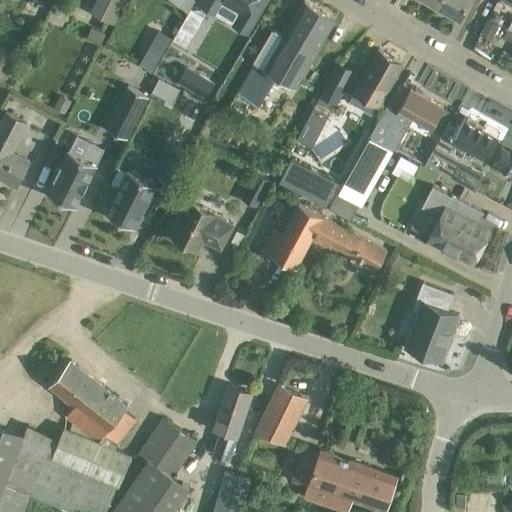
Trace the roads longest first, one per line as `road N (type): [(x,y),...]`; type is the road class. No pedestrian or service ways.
road 1 (unclassified): [(458,394),(0,243)]
road 2 (residential): [(351,0),(511,94)]
road 3 (residential): [(475,399),(511,274)]
road 4 (unclassified): [(432,511),(438,455),(458,394)]
